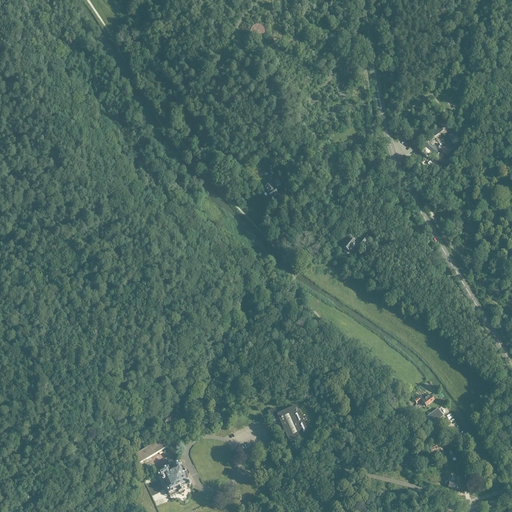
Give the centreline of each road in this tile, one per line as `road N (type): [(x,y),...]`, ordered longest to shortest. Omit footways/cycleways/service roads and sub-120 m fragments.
road 1 (secondary): [(511,365),(396,161),(363,0)]
road 2 (unknown): [(408,155),(421,203),(451,252),(502,306),(501,328),(511,345)]
road 3 (unknown): [(372,0),(399,136)]
